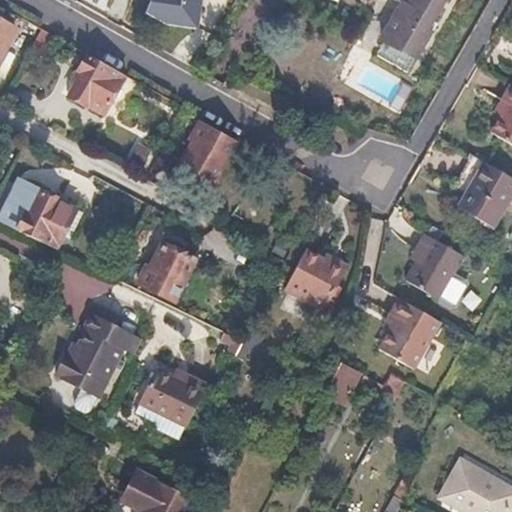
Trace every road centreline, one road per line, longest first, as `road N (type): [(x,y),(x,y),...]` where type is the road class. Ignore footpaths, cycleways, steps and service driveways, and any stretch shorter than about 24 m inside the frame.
road 1 (residential): [(40,0),(384,195),(503,0)]
road 2 (residential): [(0,119),(187,213)]
